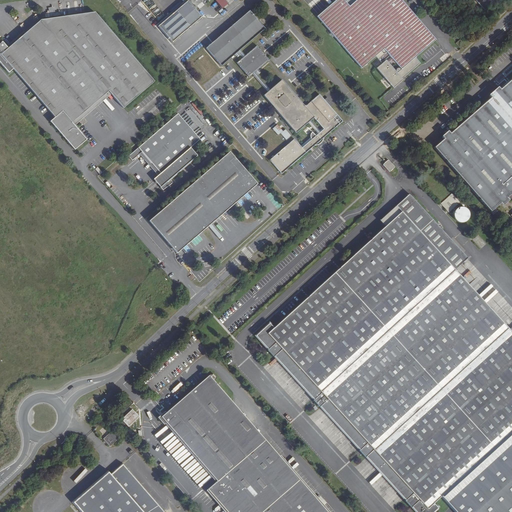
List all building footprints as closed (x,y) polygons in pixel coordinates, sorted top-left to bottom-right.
[(187,0),(158,26),(172,42),(201,16),(187,0)] [(362,67),(376,55),(382,63),(377,67),(394,87),(404,79),(403,78),(420,64),(415,58),(436,40),(420,22),(401,0),(356,0),(350,6),(344,0),(336,0),(317,16),(362,67)] [(477,0),(486,8),(494,0),(477,0)] [(249,11),(206,48),(222,66),(264,29),(249,11)] [(155,83),(150,77),(94,13),(40,21),(8,48),(2,41),(0,42),(0,62),(8,72),(13,68),(56,118),(51,122),(75,150),(87,140),(74,124),(109,94),(123,110),(152,85),(155,83)] [(269,60),(256,45),(236,63),(249,77),(269,60)] [(281,174),(314,146),(316,146),(317,145),(318,145),(320,144),(321,143),(322,142),(323,141),(324,139),(324,138),(325,137),(342,122),(328,105),(331,102),(327,97),(324,100),(319,94),(305,107),(281,81),(264,96),(296,133),(313,118),(322,128),(313,135),(311,133),(311,134),(310,134),(310,135),(310,136),(310,137),(310,138),(300,147),(294,139),(269,160),(281,174)] [(511,81),(504,89),(494,97),(454,133),(447,138),(438,147),(494,211),(504,202),(510,197),(511,194),(511,81)] [(492,95),(494,97),(504,89),(502,87),(492,95)] [(201,140),(179,115),(163,128),(129,157),(133,162),(140,156),(143,153),(145,156),(161,174),(158,177),(155,180),(164,191),(170,187),(174,184),(171,180),(176,176),(198,157),(191,149),(201,140)] [(286,129),(283,131),(277,124),(272,129),(278,135),(280,133),(286,140),(292,135),(286,129)] [(140,156),(142,158),(158,177),(161,174),(145,156),(143,153),(140,156)] [(258,185),(230,153),(183,193),(150,222),(177,254),(202,233),(258,185)] [(392,167),(386,160),(382,164),(388,171),(392,167)] [(364,458),(373,450),(413,494),(404,502),(410,508),(411,506),(416,511),(433,511),(437,509),(433,504),(442,496),(456,511),(511,511),(511,325),(508,329),(454,270),(467,258),(409,194),(380,221),(385,226),(273,328),(267,333),(275,343),(267,350),(272,356),(280,349),(321,392),(312,400),(318,407),(326,399),(366,443),(358,451),(364,458)] [(460,203),(452,194),(441,204),(449,213),(458,204),(460,203)] [(467,205),(453,211),(458,224),(473,218),(467,205)] [(267,333),(273,328),(268,323),(254,336),(267,350),(275,343),(267,333)] [(226,338),(222,333),(215,339),(219,343),(226,338)] [(272,356),(312,400),(321,392),(280,349),(272,356)] [(162,417),(211,472),(218,480),(216,481),(208,489),(209,490),(228,511),(328,511),(228,396),(209,376),(162,417)] [(143,383),(139,379),(135,383),(139,387),(143,383)] [(318,407),(358,451),(366,443),(326,399),(318,407)] [(140,416),(133,409),(122,419),(129,426),(140,416)] [(120,440),(114,432),(104,441),(110,448),(120,440)] [(144,443),(134,433),(132,435),(142,445),(144,443)] [(364,458),(404,502),(413,494),(373,450),(364,458)] [(144,511),(155,503),(123,466),(112,476),(109,473),(76,502),(84,511),(144,511)] [(162,511),(155,503),(144,511),(162,511)]
